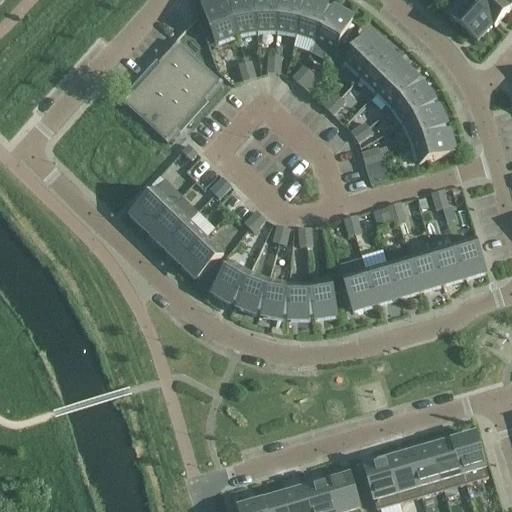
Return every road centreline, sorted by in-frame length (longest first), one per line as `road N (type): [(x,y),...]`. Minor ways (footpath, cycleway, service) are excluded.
road 1 (residential): [(511,293),(441,328),(335,352),(241,342),(180,305),(26,148)]
road 2 (residential): [(192,484),(496,399)]
road 3 (residential): [(158,0),(26,148)]
road 4 (residential): [(511,224),(477,92)]
road 5 (residential): [(477,92),(390,0)]
